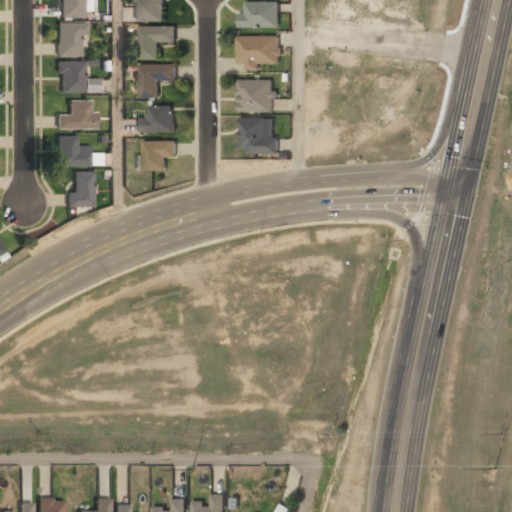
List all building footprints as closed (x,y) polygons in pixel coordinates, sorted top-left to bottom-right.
[(58,0),(58,18),(83,18),(83,0),(58,0)] [(164,0),(134,0),(134,21),(164,21),(164,0)] [(239,13),(239,28),(278,28),(278,3),(245,3),(245,13),(239,13)] [(56,24),(56,57),(80,57),(80,37),(85,37),(85,24),(56,24)] [(176,42),(176,27),(138,27),(138,60),(158,60),(158,42),(176,42)] [(236,36),(236,69),(259,69),(259,64),(279,65),(280,37),(236,36)] [(58,62),(58,93),(83,93),(83,62),(58,62)] [(159,81),(176,81),(176,65),(138,65),(138,98),(159,98),(159,81)] [(273,112),(273,80),(237,80),(237,112),(273,112)] [(56,130),(89,130),(89,102),(68,102),(68,115),(56,115),(56,130)] [(137,118),(137,133),(175,133),(175,106),(148,106),(148,118),(137,118)] [(240,118),(239,153),(278,154),(278,138),(265,138),(265,119),(240,118)] [(56,166),(100,166),(100,154),(89,154),(89,148),(76,148),(76,136),(56,136),(56,166)] [(143,141),(143,156),(138,156),(138,171),(165,171),(165,158),(176,158),(176,141),(143,141)] [(66,192),(66,206),(92,206),(92,172),(74,172),(74,192),(66,192)] [(193,511),(225,511),(225,495),(212,495),(212,502),(193,502),(193,511)] [(173,498),(173,508),(153,507),(153,511),(184,511),(185,499),(173,498)] [(62,511),(62,500),(37,500),(37,511),(62,511)] [(108,511),(108,500),(94,500),(94,511),(77,511),(108,511)] [(30,511),(30,503),(18,503),(19,511),(0,511),(30,511)]
